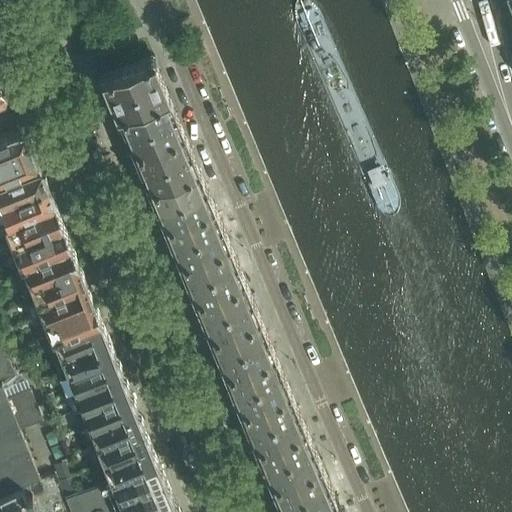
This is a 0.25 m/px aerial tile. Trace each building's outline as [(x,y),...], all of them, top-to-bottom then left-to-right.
[(103,77),(111,96),(163,75),(154,55),(103,77)] [(163,75),(111,96),(118,114),(170,93),(163,75)] [(170,93),(118,114),(126,133),(178,112),(170,93)] [(178,112),(126,133),(134,152),(186,130),(178,112)] [(0,180),(41,164),(31,139),(25,125),(0,134),(0,180)] [(186,130),(134,152),(141,170),(193,148),(186,130)] [(193,148),(141,170),(149,188),(201,167),(193,148)] [(0,222),(5,221),(56,200),(41,164),(0,180),(0,222)] [(201,167),(149,188),(156,206),(208,185),(201,167)] [(164,225),(216,204),(208,185),(156,206),(164,225)] [(13,241),(64,220),(56,200),(5,221),(13,241)] [(216,204),(164,225),(171,242),(224,221),(216,204)] [(15,264),(72,241),(64,220),(13,241),(6,244),(14,264),(15,264)] [(224,221),(171,242),(179,262),(232,240),(224,221)] [(232,240),(179,262),(186,280),(239,258),(232,240)] [(22,282),(79,259),(72,241),(15,264),(22,282)] [(239,258),(186,280),(194,299),(247,278),(239,258)] [(37,298),(87,278),(79,259),(22,282),(30,301),(37,298)] [(102,315),(87,278),(37,298),(52,335),(54,334),(102,315)] [(247,278),(194,299),(202,317),(255,295),(247,278)] [(255,295),(202,317),(209,335),(262,313),(255,295)] [(262,313),(209,335),(217,354),(270,331),(262,313)] [(61,352),(109,333),(102,315),(54,334),(61,352)] [(270,331),(217,354),(225,373),(278,351),(270,331)] [(68,370),(116,351),(109,333),(61,352),(68,370)] [(0,379),(16,373),(8,353),(2,339),(0,340),(0,379)] [(67,392),(123,369),(116,351),(68,370),(59,373),(67,392)] [(278,351),(225,373),(232,391),(285,368),(278,351)] [(285,368),(232,391),(240,410),(293,388),(285,368)] [(74,410),(131,387),(123,369),(67,392),(74,410)] [(3,380),(0,380),(0,491),(38,477),(38,478),(42,476),(22,426),(43,417),(31,387),(9,395),(3,380)] [(81,428),(138,405),(131,387),(74,410),(81,428)] [(293,388),(240,410),(247,427),(301,405),(293,388)] [(89,447),(96,444),(145,424),(138,405),(81,428),(89,447)] [(301,405),(247,427),(255,446),(308,424),(301,405)] [(103,462),(153,442),(145,424),(96,444),(103,462)] [(308,424),(255,446),(263,464),(316,441),(308,424)] [(69,457),(59,433),(50,437),(59,460),(52,463),(55,471),(57,470),(55,463),(69,457)] [(316,441),(263,464),(271,484),(324,462),(316,441)] [(111,480),(160,460),(153,442),(103,462),(111,480)] [(180,511),(160,460),(111,480),(68,497),(73,511),(180,511)] [(324,462),(271,484),(278,501),(331,479),(324,462)] [(73,511),(68,497),(57,470),(55,471),(42,476),(38,478),(38,477),(0,491),(0,492),(7,511),(73,511)] [(331,479),(278,501),(283,511),(308,511),(340,499),(331,479)] [(345,511),(340,499),(308,511),(345,511)]
